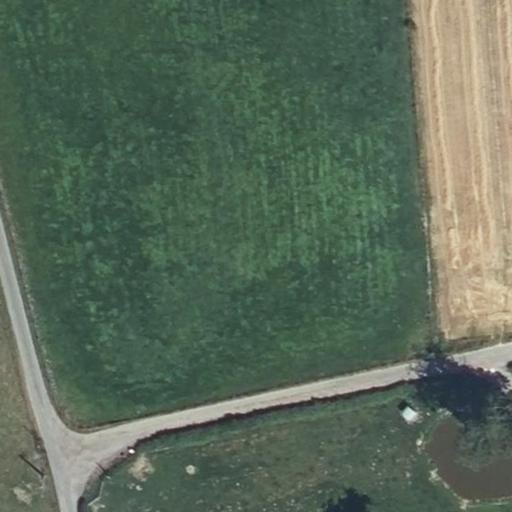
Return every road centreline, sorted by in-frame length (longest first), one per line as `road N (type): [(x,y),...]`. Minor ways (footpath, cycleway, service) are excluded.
road 1 (track): [(56,453),(511,352)]
road 2 (unclassified): [(72,511),(0,238)]
